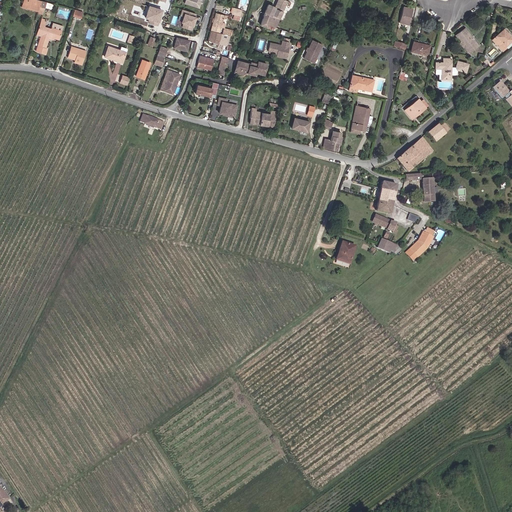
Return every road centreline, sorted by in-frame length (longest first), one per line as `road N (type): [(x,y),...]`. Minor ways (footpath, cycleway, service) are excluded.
road 1 (residential): [(239,131),(374,164),(504,60)]
road 2 (residential): [(0,67),(40,70),(170,113)]
road 3 (track): [(370,511),(456,449),(511,427)]
road 4 (residential): [(213,0),(170,113)]
